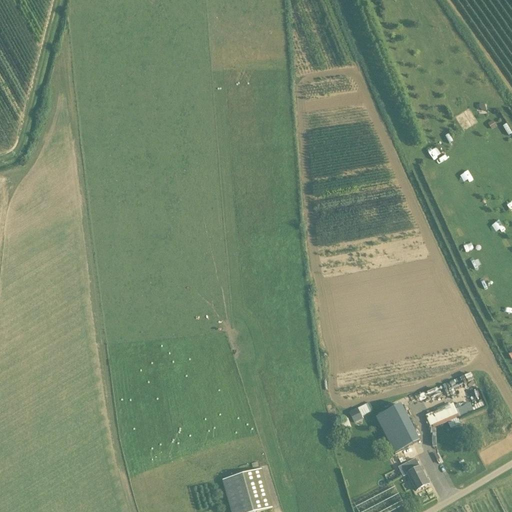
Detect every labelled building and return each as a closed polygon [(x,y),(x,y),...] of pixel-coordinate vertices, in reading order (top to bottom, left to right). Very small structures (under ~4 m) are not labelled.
[(497,127),(493,121),(489,124),(492,130),(497,127)] [(494,135),(497,140),(504,135),(501,130),(494,135)] [(468,141),(462,144),(465,150),(471,147),(468,141)] [(456,408),(458,417),(474,412),(471,403),(456,408)] [(357,409),(349,413),(352,418),(360,414),(357,409)] [(449,426),(461,424),(457,411),(446,414),(449,426)] [(337,423),(340,431),(351,427),(348,419),(337,423)] [(417,440),(395,451),(400,463),(423,452),(417,440)] [(416,461),(399,470),(404,480),(409,477),(416,492),(429,485),(420,468),(416,461)] [(229,511),(259,511),(271,509),(260,470),(221,481),(229,511)]
